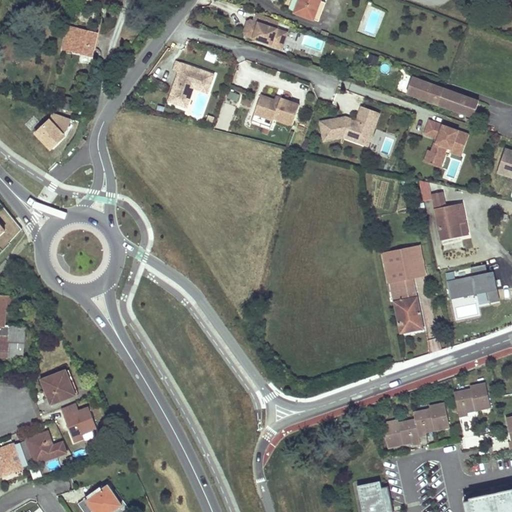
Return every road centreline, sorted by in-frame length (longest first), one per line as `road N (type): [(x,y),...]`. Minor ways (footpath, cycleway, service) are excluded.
road 1 (unclassified): [(264,387),(191,288),(118,241)]
road 2 (unclassified): [(319,408),(511,338)]
road 3 (secondary): [(122,342),(212,511)]
road 4 (residential): [(171,23),(325,79)]
road 5 (unclassified): [(102,161),(105,117),(171,23)]
